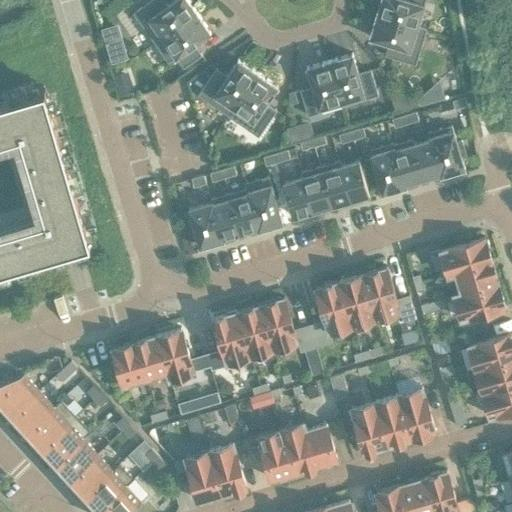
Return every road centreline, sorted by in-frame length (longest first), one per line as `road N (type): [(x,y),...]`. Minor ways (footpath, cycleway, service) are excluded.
road 1 (residential): [(501,202),(155,304)]
road 2 (residential): [(224,511),(511,427)]
road 3 (residential): [(65,0),(117,176)]
road 4 (residential): [(155,304),(0,351)]
road 5 (residential): [(117,176),(155,304)]
road 6 (residential): [(343,0),(333,24),(278,40),(245,12)]
